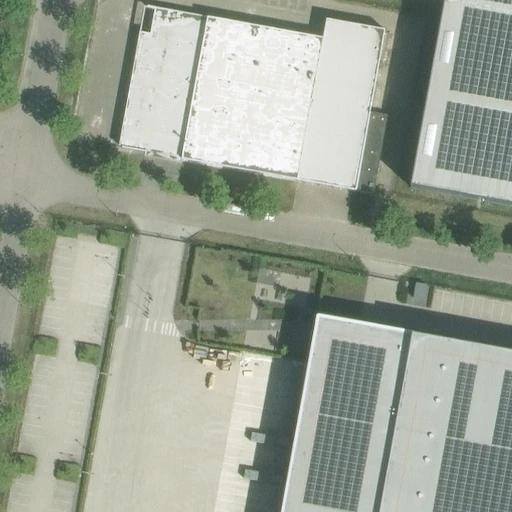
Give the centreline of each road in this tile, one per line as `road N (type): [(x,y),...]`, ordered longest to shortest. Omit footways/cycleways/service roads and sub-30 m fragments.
road 1 (unclassified): [(511,269),(24,177)]
road 2 (unknown): [(42,511),(75,268)]
road 3 (unclassified): [(24,177),(56,0)]
road 4 (unclassified): [(0,314),(24,177)]
